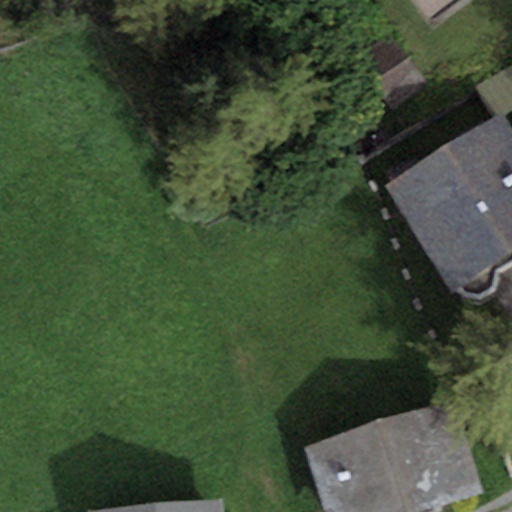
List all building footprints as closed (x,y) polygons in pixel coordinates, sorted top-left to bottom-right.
[(423,0),(435,14),(453,0),(423,0)] [(355,59),(389,110),(424,87),(389,36),(355,59)] [(511,65),(475,87),(493,118),(511,106),(511,65)] [(511,125),(504,113),(385,185),(450,291),(511,253),(511,125)] [(457,400),(310,448),(330,511),(425,511),(487,492),(457,400)] [(223,511),(222,499),(88,511),(87,511),(223,511)]
